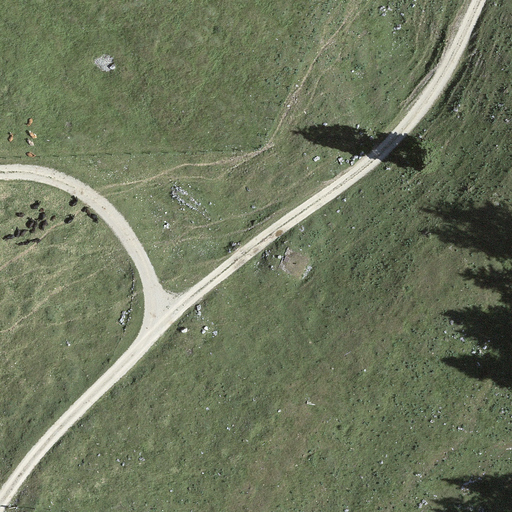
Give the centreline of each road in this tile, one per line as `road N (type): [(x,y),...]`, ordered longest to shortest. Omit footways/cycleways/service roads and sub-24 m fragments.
road 1 (track): [(482,0),(410,127),(149,340)]
road 2 (track): [(0,172),(64,182),(108,213),(147,273),(149,340)]
road 3 (track): [(149,340),(28,467),(0,508)]
